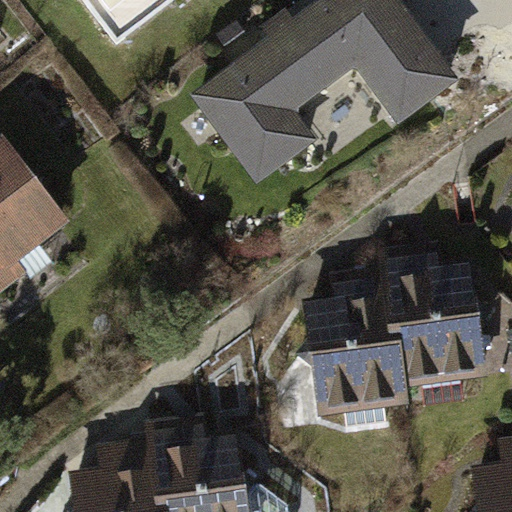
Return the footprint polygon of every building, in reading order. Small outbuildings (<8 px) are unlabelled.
[(59,0),(94,46),(156,0),(59,0)] [(430,74),(375,0),(302,0),(178,92),(235,170),(293,129),(275,104),(334,61),(374,115),(430,74)] [(0,161),(0,272),(53,234),(0,161)] [(468,370),(454,233),(366,242),(370,279),(278,288),(291,413),(390,403),(387,378),(468,370)] [(228,511),(214,406),(135,417),(140,448),(60,460),(67,511),(228,511)] [(511,511),(511,457),(449,467),(456,511),(511,511)]
